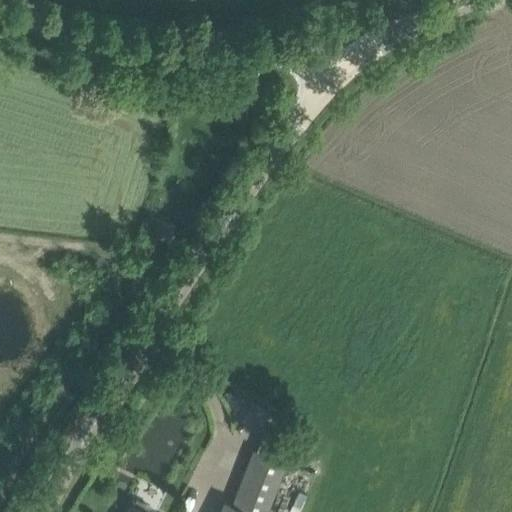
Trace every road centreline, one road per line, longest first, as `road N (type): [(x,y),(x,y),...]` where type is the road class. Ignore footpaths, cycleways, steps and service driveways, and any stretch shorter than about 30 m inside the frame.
road 1 (tertiary): [(40,511),(161,314),(331,80)]
road 2 (unclassified): [(331,80),(291,54),(118,43),(0,12)]
road 3 (tertiary): [(331,80),(384,40),(471,0)]
